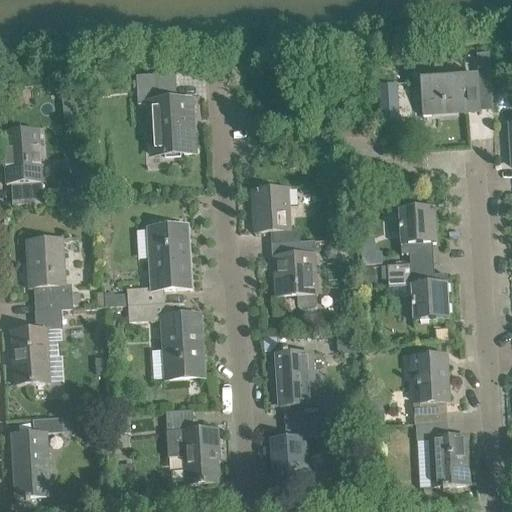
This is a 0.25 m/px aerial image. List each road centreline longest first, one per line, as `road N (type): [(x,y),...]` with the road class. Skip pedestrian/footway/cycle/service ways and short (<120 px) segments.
road 1 (residential): [(244,511),(217,93)]
road 2 (residential): [(500,511),(480,159)]
